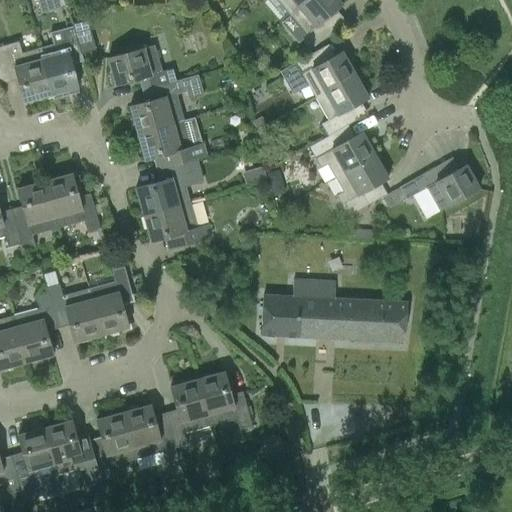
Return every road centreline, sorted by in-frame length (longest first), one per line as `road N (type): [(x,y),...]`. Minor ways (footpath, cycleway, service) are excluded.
road 1 (residential): [(0,126),(74,135),(95,147),(128,241),(157,277)]
road 2 (residential): [(157,277),(163,307),(141,352),(93,369),(60,394),(22,403),(0,398)]
road 3 (unclassified): [(309,511),(511,455)]
road 4 (residential): [(418,114),(406,45),(385,0)]
